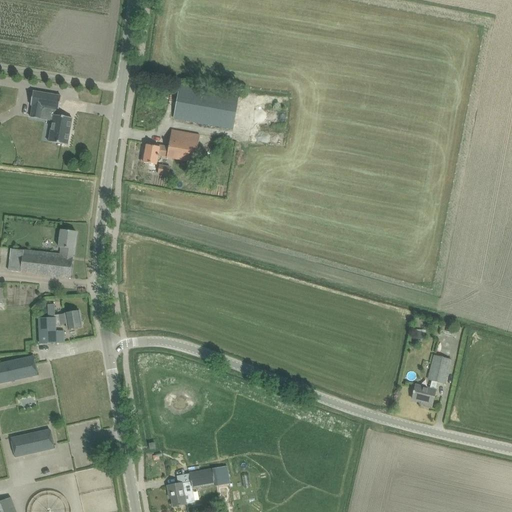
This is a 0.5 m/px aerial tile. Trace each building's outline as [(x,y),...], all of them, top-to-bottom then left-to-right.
[(174,119),(183,120),(233,129),(239,97),(179,86),(174,119)] [(33,106),(30,118),(40,119),(41,113),(53,115),(49,142),(67,145),(72,118),(57,115),(58,110),(61,96),(33,91),(31,105),(33,106)] [(141,162),(151,164),(156,165),(158,156),(167,157),(167,158),(195,163),(200,135),(171,130),(169,147),(161,146),(161,148),(147,145),(145,155),(142,154),(141,162)] [(159,166),(158,174),(168,176),(170,167),(159,166)] [(10,249),(8,271),(70,278),(76,232),(61,230),(58,247),(61,248),(60,255),(10,249)] [(37,318),(38,344),(65,342),(64,331),(56,331),(56,325),(67,324),(68,330),(82,327),(79,311),(55,316),(54,304),(47,305),(47,318),(37,318)] [(54,360),(55,366),(58,377),(68,375),(73,398),(76,397),(78,407),(97,402),(86,353),(54,360)] [(34,355),(0,362),(0,381),(11,379),(11,376),(32,371),(33,374),(38,373),(34,355)] [(415,385),(414,390),(412,399),(424,402),(423,405),(431,407),(437,382),(445,384),(451,360),(434,355),(428,380),(432,381),(430,389),(415,385)] [(24,434),(11,437),(15,454),(54,446),(50,428),(45,429),(46,433),(24,437),(24,434)] [(190,482),(168,486),(169,495),(171,495),(173,507),(183,505),(186,504),(186,503),(194,502),(192,489),(215,485),(230,482),(227,466),(212,469),(189,473),(190,482)] [(0,501),(0,511),(16,511),(11,497),(0,501)]
